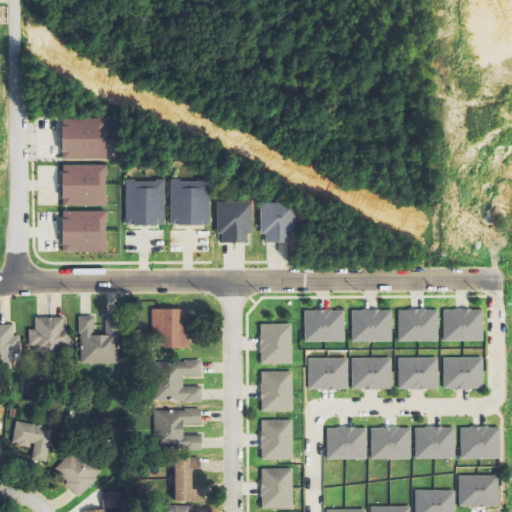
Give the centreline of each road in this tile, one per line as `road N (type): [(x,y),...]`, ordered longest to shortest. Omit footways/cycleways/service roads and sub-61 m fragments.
road 1 (tertiary): [(0,284),(496,279)]
road 2 (residential): [(313,511),(312,431),(321,411),(496,398),(496,279)]
road 3 (residential): [(10,0),(14,283)]
road 4 (residential): [(234,282),(234,511)]
